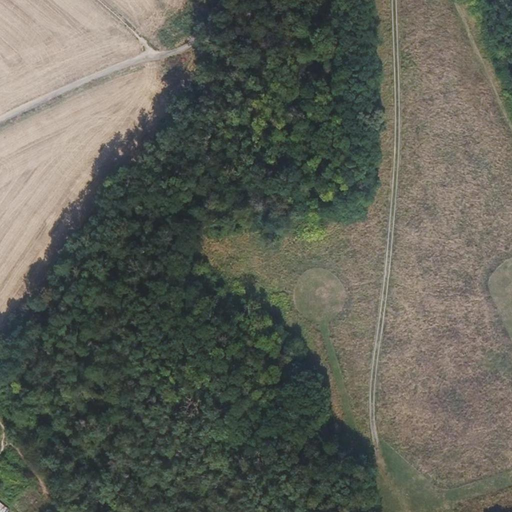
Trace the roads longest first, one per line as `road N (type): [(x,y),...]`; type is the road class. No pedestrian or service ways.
road 1 (track): [(395,0),(394,218),(373,390),(393,511)]
road 2 (track): [(216,13),(180,50),(153,52),(0,121)]
